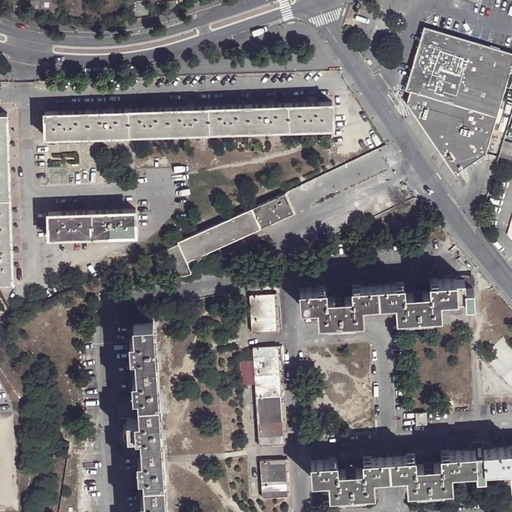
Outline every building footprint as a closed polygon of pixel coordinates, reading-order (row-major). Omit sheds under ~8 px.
[(452,39),(511,56),(511,51),(426,26),(407,90),(412,91),(428,37),(429,32),(433,33),(452,39)] [(429,32),(428,37),(451,44),(452,39),(433,33),(429,32)] [(511,73),(511,56),(452,39),(451,44),(428,37),(412,91),(408,103),(457,174),(488,152),(511,73)] [(288,103),(289,127),(333,126),(332,101),(288,103)] [(209,130),(289,127),(288,103),(209,106),(209,130)] [(130,133),(209,130),(209,106),(169,107),(128,108),(130,133)] [(46,136),(130,133),(128,108),(87,110),(46,112),(46,136)] [(0,113),(0,281),(14,281),(11,202),(9,158),(8,113),(0,113)] [(293,211),(284,192),(284,191),(251,207),(260,226),(293,211)] [(179,275),(194,269),(197,262),(203,255),(210,250),(260,226),(251,207),(178,242),(178,243),(167,248),(179,275)] [(136,208),(93,210),(94,235),(138,234),(136,208)] [(94,235),(93,210),(49,212),(50,237),(94,235)] [(465,278),(466,296),(466,303),(475,302),(473,275),(465,275),(465,278)] [(405,300),(396,301),(398,316),(442,313),(441,297),(458,296),(457,278),(430,280),(431,290),(405,292),(405,300)] [(457,278),(458,296),(466,296),(465,278),(457,278)] [(378,283),(380,301),(396,301),(395,282),(378,283)] [(395,282),(396,301),(405,300),(405,292),(405,282),(395,282)] [(362,284),(363,303),(380,301),(378,283),(362,284)] [(353,303),(363,303),(362,284),(352,285),(352,294),(353,303)] [(363,318),(363,303),(353,303),(352,294),(327,297),(326,286),(300,289),(302,306),(318,306),(319,321),(363,318)] [(251,331),(277,330),(274,293),(249,294),(251,331)] [(165,511),(163,478),(158,399),(153,320),(133,321),(134,336),(129,337),(131,353),(135,354),(136,376),(132,376),(133,393),(138,393),(138,400),(139,416),(122,417),(123,433),(140,432),(141,455),(137,456),(138,472),(143,472),(143,480),(144,496),(140,496),(141,511),(165,511)] [(53,327),(54,346),(76,344),(74,325),(53,327)] [(258,445),(284,443),(278,345),(252,347),(258,445)] [(427,412),(417,413),(417,424),(428,424),(427,412)] [(375,489),(374,474),(390,473),(407,472),(409,487),(453,484),(452,469),(476,467),(477,474),(486,474),(486,466),(511,465),(511,480),(511,446),(484,448),(484,440),(475,441),(475,449),(442,451),(442,461),(416,462),(415,452),(363,456),(363,465),(338,467),(337,458),(311,459),(312,478),(329,477),(330,492),(375,489)] [(259,460),(261,497),(287,495),(285,459),(259,460)]
